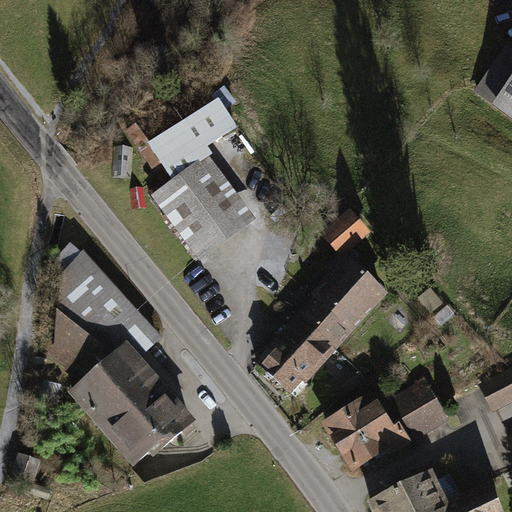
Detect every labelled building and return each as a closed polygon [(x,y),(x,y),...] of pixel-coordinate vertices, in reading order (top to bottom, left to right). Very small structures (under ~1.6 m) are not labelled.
[(488,72),(478,94),(492,101),(502,79),(488,72)] [(511,88),(498,108),(511,118),(511,88)] [(176,186),(155,202),(166,216),(173,211),(204,253),(244,223),(195,156),(230,132),(215,104),(150,144),(176,186)] [(365,233),(351,217),(328,236),(341,252),(365,233)] [(83,258),(70,247),(57,262),(70,274),(63,281),(58,347),(55,353),(89,379),(124,349),(134,359),(158,339),(83,258)] [(300,317),(332,347),(382,293),(350,263),(316,300),(312,297),(301,309),(305,313),(300,317)] [(332,347),(300,317),(257,364),(289,393),(332,347)] [(124,349),(89,379),(73,393),(135,464),(151,451),(155,455),(190,425),(134,359),(124,349)] [(496,409),(511,400),(511,438),(511,439),(511,440),(511,370),(483,386),(496,409)] [(394,418),(432,395),(423,379),(377,406),(391,430),(398,425),(394,418)] [(398,425),(409,442),(446,419),(432,395),(394,418),(398,425)] [(409,442),(398,425),(391,430),(377,406),(365,413),(360,404),(327,424),(354,468),(385,449),(388,455),(409,442)] [(35,463),(22,458),(17,471),(30,476),(35,463)] [(429,476),(372,503),(375,511),(500,511),(489,488),(462,501),(450,475),(439,481),(442,488),(436,491),(429,476)]
